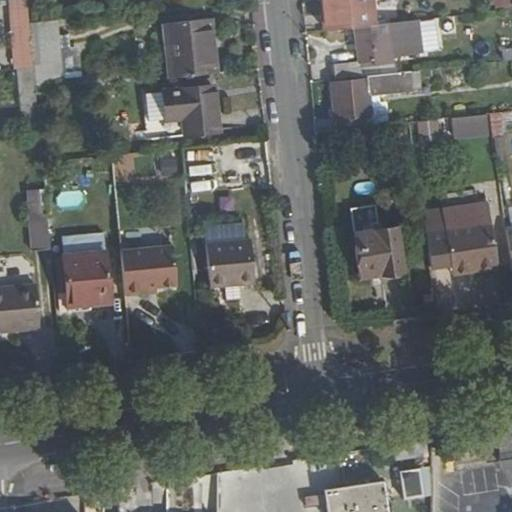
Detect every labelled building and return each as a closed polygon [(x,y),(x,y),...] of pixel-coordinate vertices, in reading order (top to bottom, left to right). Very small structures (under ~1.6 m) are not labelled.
[(60,22),(62,21),(60,0),(28,0),(29,2),(31,25),(60,22)] [(329,0),(321,1),(325,37),(354,34),(370,32),(367,0),(329,0)] [(16,70),(36,67),(31,25),(29,2),(9,4),(16,70)] [(168,47),(214,40),(212,21),(166,26),(168,47)] [(36,67),(64,63),(60,22),(31,25),(36,67)] [(335,72),(336,86),(363,83),(363,77),(390,74),(385,31),(370,32),(354,34),(357,70),(335,72)] [(199,47),(202,81),(213,79),(209,45),(199,47)] [(163,52),(167,85),(202,81),(199,47),(163,52)] [(31,71),(32,78),(17,79),(21,113),(36,112),(34,100),(61,97),(58,67),(31,71)] [(409,78),(364,83),(363,87),(331,91),(336,136),(370,132),(367,110),(379,108),(378,100),(411,96),(409,78)] [(184,125),(186,142),(217,138),(214,93),(147,101),(149,129),(184,125)] [(38,136),(36,112),(21,113),(23,137),(38,136)] [(452,136),(488,132),(486,113),(450,117),(452,136)] [(417,137),(437,135),(436,119),(416,120),(417,137)] [(27,197),(30,222),(43,221),(41,196),(27,197)] [(443,235),(423,238),(428,271),(448,268),(449,272),(471,269),(471,276),(495,273),(496,272),(488,210),(441,215),(443,235)] [(32,257),(50,255),(46,221),(43,221),(30,222),(28,222),(32,257)] [(405,277),(398,233),(355,239),(362,284),(405,277)] [(254,290),(251,247),(207,250),(210,295),(254,290)] [(171,250),(119,255),(124,300),(141,298),(141,292),(154,291),(174,289),(171,250)] [(105,258),(64,263),(69,313),(111,309),(105,258)] [(450,279),(471,276),(471,269),(449,272),(450,279)] [(36,297),(0,299),(0,341),(39,340),(36,297)] [(425,463),(422,449),(388,454),(390,469),(425,463)] [(426,504),(420,474),(399,478),(405,507),(426,504)] [(389,511),(385,490),(328,499),(330,511),(389,511)]
